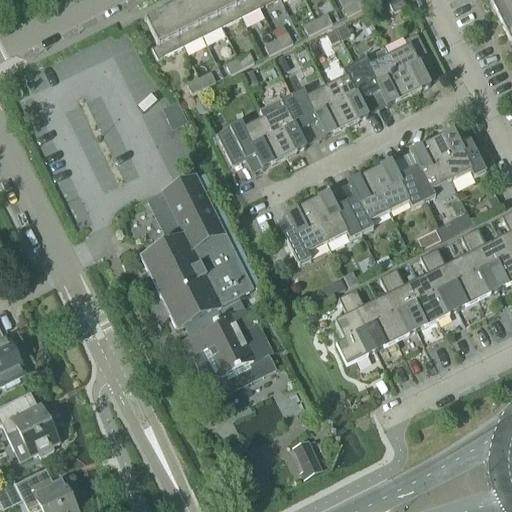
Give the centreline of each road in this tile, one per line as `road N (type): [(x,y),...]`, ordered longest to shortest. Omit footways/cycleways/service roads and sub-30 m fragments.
road 1 (residential): [(270,194),(478,90)]
road 2 (secondary): [(511,436),(356,511)]
road 3 (unclassified): [(64,268),(0,137)]
road 4 (residential): [(387,419),(511,356)]
